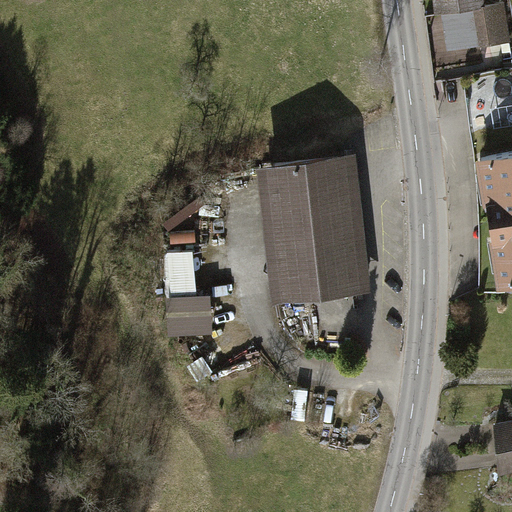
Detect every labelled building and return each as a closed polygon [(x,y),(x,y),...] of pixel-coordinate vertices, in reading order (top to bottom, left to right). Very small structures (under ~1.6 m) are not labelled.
[(437,0),(439,11),(448,9),(454,48),(508,39),(502,1),(484,4),(482,0),(437,0)] [(511,151),(470,157),(487,287),(511,284),(511,151)] [(351,154),(246,165),(261,297),(365,286),(351,154)] [(196,235),(167,236),(171,325),(215,323),(213,281),(198,281),(196,235)] [(511,419),(487,421),(491,477),(511,475),(511,419)]
